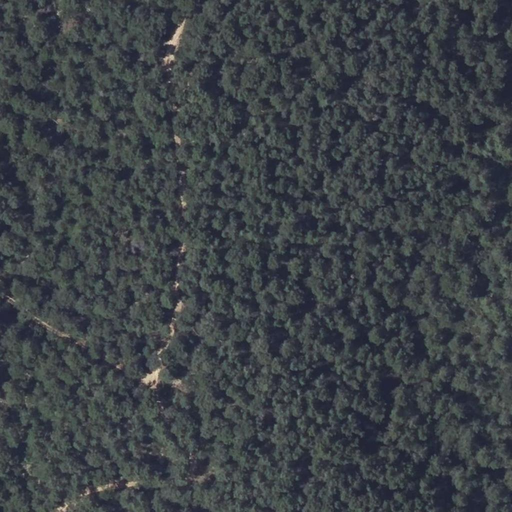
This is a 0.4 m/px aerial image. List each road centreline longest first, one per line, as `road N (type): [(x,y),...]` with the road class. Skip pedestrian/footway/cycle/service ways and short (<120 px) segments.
road 1 (track): [(195,0),(169,52),(181,212),(153,392),(193,461),(178,481),(86,489),(59,511)]
road 2 (track): [(0,292),(88,352),(154,377)]
